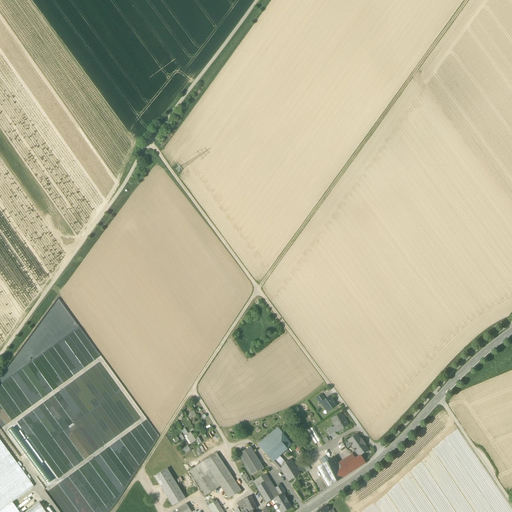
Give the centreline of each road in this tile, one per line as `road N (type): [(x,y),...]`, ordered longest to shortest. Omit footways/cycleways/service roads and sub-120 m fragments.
road 1 (track): [(467,0),(257,288),(113,511)]
road 2 (track): [(328,384),(149,141)]
road 3 (secondary): [(305,511),(382,456),(511,331)]
road 4 (track): [(511,324),(501,322),(466,349),(375,447)]
road 5 (track): [(439,397),(511,504)]
